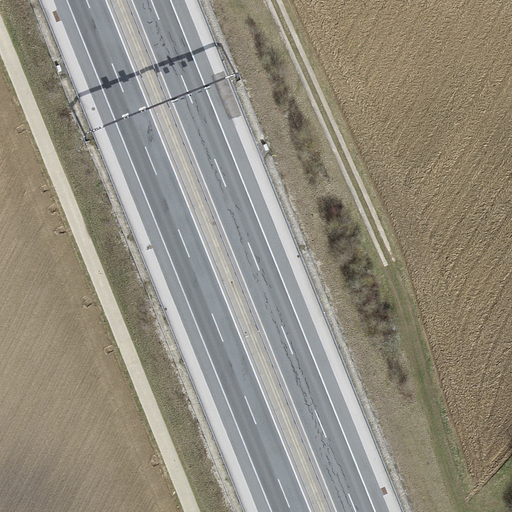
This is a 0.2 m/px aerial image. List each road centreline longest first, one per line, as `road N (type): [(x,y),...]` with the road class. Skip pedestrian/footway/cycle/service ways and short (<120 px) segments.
road 1 (motorway): [(356,511),(150,0)]
road 2 (motorway): [(86,0),(290,511)]
road 3 (unclassified): [(190,511),(0,39)]
road 4 (track): [(275,0),(384,250)]
road 5 (track): [(461,511),(384,250)]
